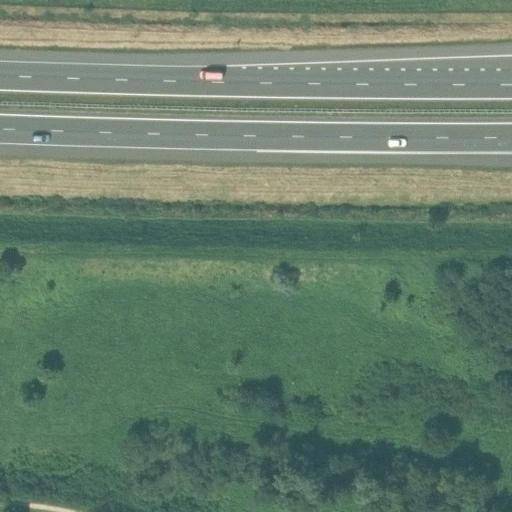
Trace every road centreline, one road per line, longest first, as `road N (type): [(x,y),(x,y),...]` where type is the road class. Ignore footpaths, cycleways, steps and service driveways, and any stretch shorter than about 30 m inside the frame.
road 1 (motorway): [(511,84),(0,76)]
road 2 (motorway): [(0,129),(511,136)]
